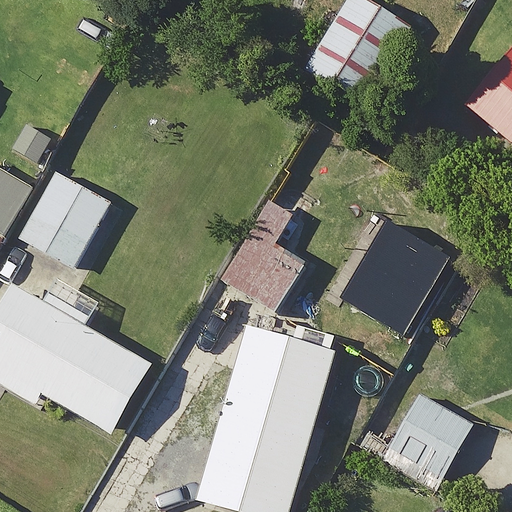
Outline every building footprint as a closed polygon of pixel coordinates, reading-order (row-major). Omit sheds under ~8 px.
[(419,38),(364,0),(354,0),(306,71),(368,113),(419,38)] [(511,0),(476,0),(475,3),(511,29),(511,0)] [(511,91),(483,69),(424,144),(511,212),(511,91)] [(120,209),(55,173),(20,240),(84,275),(120,209)] [(314,270),(255,235),(226,284),(286,319),(314,270)] [(107,308),(28,262),(0,309),(0,385),(47,412),(53,402),(122,442),(162,372),(93,332),(107,308)] [(301,511),(347,364),(259,337),(208,505),(229,511),(301,511)] [(481,430),(425,402),(399,456),(454,483),(481,430)]
